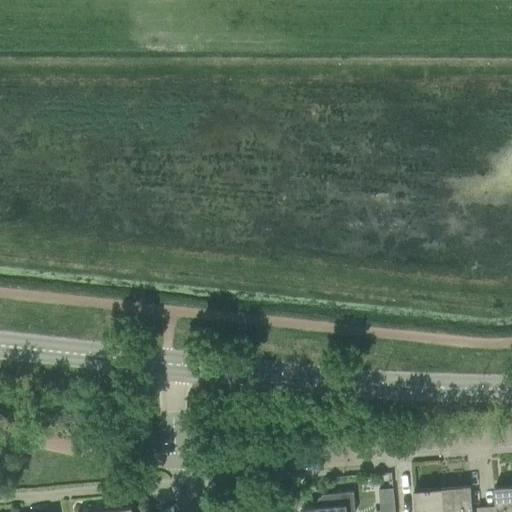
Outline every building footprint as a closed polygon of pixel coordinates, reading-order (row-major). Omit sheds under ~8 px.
[(511,511),(511,486),(492,489),(494,511),(511,511)] [(471,511),(470,487),(441,489),(443,511),(471,511)] [(394,511),(394,508),(392,488),(378,490),(380,511),(394,511)] [(443,511),(441,489),(413,492),(414,511),(443,511)] [(354,511),(352,492),(321,495),(322,507),(300,509),(299,511),(354,511)]
